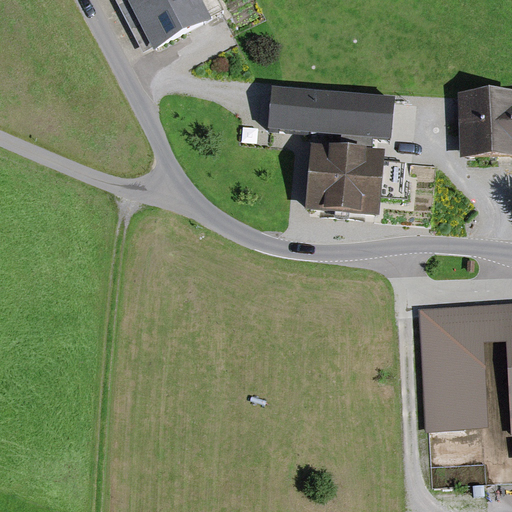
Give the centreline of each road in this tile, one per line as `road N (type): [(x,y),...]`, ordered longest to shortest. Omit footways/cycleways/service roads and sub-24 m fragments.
road 1 (unclassified): [(511,252),(418,243),(303,251),(260,243),(178,183)]
road 2 (unclassified): [(178,183),(84,0)]
road 3 (residential): [(178,183),(117,184),(0,135)]
